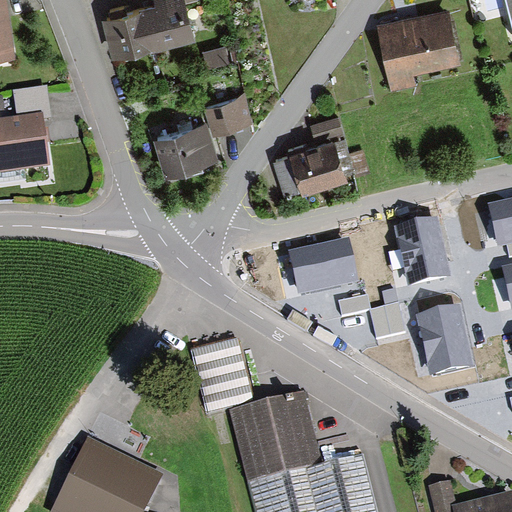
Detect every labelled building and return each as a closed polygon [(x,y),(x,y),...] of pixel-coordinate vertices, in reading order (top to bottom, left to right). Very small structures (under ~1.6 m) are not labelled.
[(0,0),(0,61),(15,59),(6,0),(0,0)] [(102,18),(112,59),(194,38),(185,1),(190,0),(153,0),(154,4),(102,18)] [(463,67),(450,9),(375,25),(390,92),(418,87),(415,77),(463,67)] [(14,90),(17,115),(42,111),(43,118),(51,117),(47,85),(14,90)] [(246,96),(205,108),(214,136),(254,124),(246,96)] [(17,115),(0,117),(0,169),(49,163),(43,118),(42,111),(17,115)] [(317,147),(290,155),(291,158),(274,163),(285,199),(300,195),(302,199),(350,185),(347,178),(370,171),(363,150),(349,154),(338,118),(311,127),(317,147)] [(217,160),(205,122),(153,139),(165,177),(217,160)] [(0,192),(31,191),(30,176),(0,177),(0,192)] [(511,198),(489,203),(497,246),(507,244),(510,255),(511,254),(511,198)] [(437,216),(396,226),(409,284),(451,275),(449,267),(437,216)] [(350,237),(290,250),(299,293),(344,283),(359,280),(350,237)] [(511,264),(503,266),(511,308),(511,264)] [(406,331),(399,302),(396,287),(381,291),(384,305),(370,309),(376,338),(406,331)] [(367,296),(339,302),(342,315),(370,309),(367,296)] [(444,309),(418,315),(431,374),(475,364),(461,305),(444,309)] [(311,458),(297,390),(218,407),(233,475),(311,458)] [(158,478),(83,439),(46,510),(49,511),(140,511),(142,510),(158,478)] [(372,511),(359,455),(237,484),(244,511),(372,511)] [(511,511),(511,510),(507,489),(461,501),(455,476),(422,484),(428,511),(511,511)]
